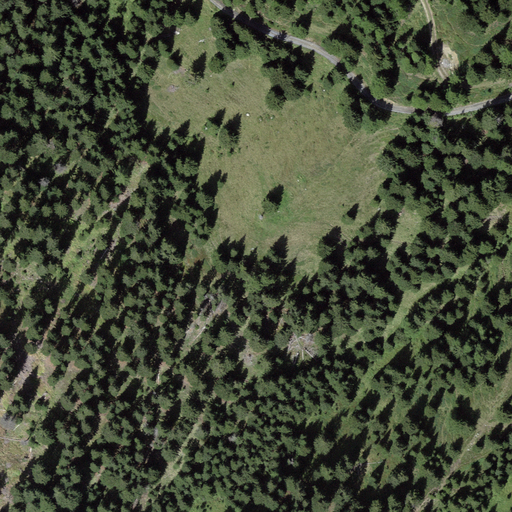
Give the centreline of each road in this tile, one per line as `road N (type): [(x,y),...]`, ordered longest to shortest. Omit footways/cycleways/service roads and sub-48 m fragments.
road 1 (track): [(215,0),(258,28),(317,47),(385,107),(449,112),(511,96)]
road 2 (track): [(511,77),(466,86),(445,77),(422,0)]
